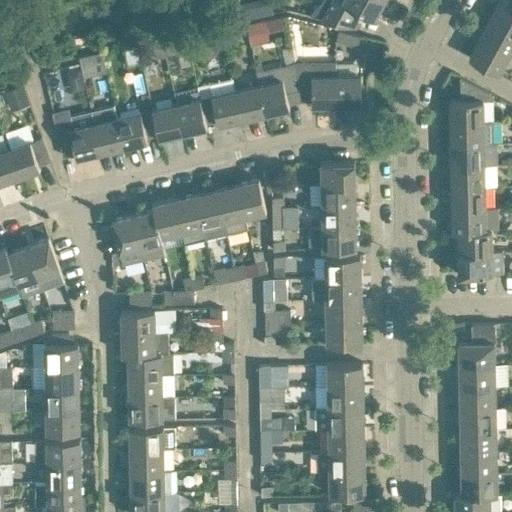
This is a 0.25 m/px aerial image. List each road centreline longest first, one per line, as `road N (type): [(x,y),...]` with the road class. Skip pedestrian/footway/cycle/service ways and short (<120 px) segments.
road 1 (residential): [(406,140),(230,152),(72,198)]
road 2 (residential): [(110,511),(110,343),(72,198)]
road 3 (residential): [(412,511),(410,309)]
road 4 (residential): [(410,309),(406,140)]
